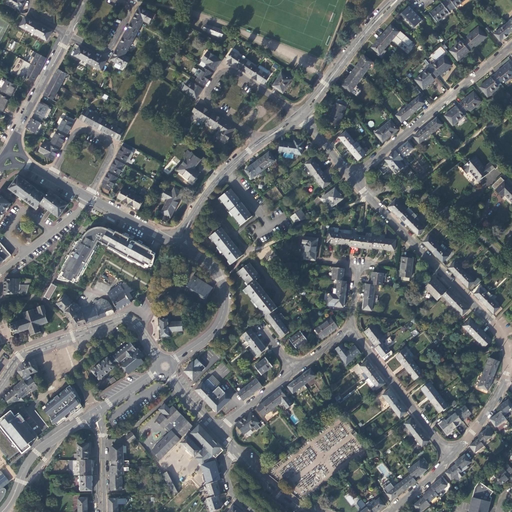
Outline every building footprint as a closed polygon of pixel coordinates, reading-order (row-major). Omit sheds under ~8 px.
[(20,11),(25,0),(7,0),(6,3),(20,11)] [(447,0),(446,2),(452,9),(455,7),(455,8),(465,0),(447,0)] [(452,9),(446,2),(442,4),(429,14),(436,23),(449,13),(449,12),(452,9)] [(133,19),(141,24),(143,21),(149,24),(153,15),(139,7),(133,19)] [(422,20),(409,7),(400,15),(414,28),(422,20)] [(38,24),(25,17),(20,26),(33,34),(38,24)] [(134,38),(141,24),(133,19),(125,33),(134,38)] [(38,24),(33,34),(46,40),(51,31),(38,24)] [(206,32),(221,37),(224,31),(208,25),(208,26),(206,25),(204,26),(203,30),(206,31),(206,32)] [(391,25),(381,36),(389,43),(399,32),(391,25)] [(511,32),(505,25),(494,35),(500,42),(511,32)] [(465,41),(471,48),(481,39),(482,41),(486,37),(478,27),(467,37),(468,38),(465,41)] [(126,52),(134,38),(125,33),(117,48),(126,52)] [(389,43),(381,36),(371,48),(380,54),(389,43)] [(461,57),(471,48),(465,41),(462,43),(461,42),(449,51),(457,61),(461,58),(461,57)] [(440,46),(430,55),(435,60),(445,51),(440,46)] [(74,56),(87,63),(92,54),(79,47),(74,56)] [(124,56),(126,52),(117,48),(111,60),(125,68),(130,59),(124,56)] [(244,59),(246,57),(243,55),(241,57),(232,51),(226,60),(238,68),(244,59)] [(214,71),(221,61),(207,52),(202,60),(206,64),(205,65),(206,65),(204,68),(212,73),(214,70),(214,71)] [(37,53),(31,64),(40,69),(46,58),(37,53)] [(101,70),(105,62),(105,61),(92,54),(87,63),(101,70)] [(353,71),(362,77),(373,62),(364,56),(353,71)] [(430,69),(436,77),(447,68),(448,69),(452,66),(444,56),(432,65),(433,67),(430,69)] [(251,76),(256,68),(254,67),(254,66),(244,59),(238,68),(248,75),(249,74),(251,76)] [(511,68),(508,63),(494,75),(500,83),(503,81),(504,82),(511,76),(511,68)] [(40,69),(31,64),(24,78),(33,82),(40,69)] [(251,76),(261,83),(264,84),(269,77),(266,75),(267,74),(257,67),(256,68),(251,76)] [(212,73),(204,68),(196,81),(204,85),(204,86),(212,73)] [(50,82),(59,87),(66,74),(57,69),(50,82)] [(426,86),(436,77),(430,69),(427,72),(426,70),(414,80),(423,90),(426,86)] [(351,92),(362,77),(353,71),(342,86),(351,92)] [(291,80),(281,73),(273,86),(282,92),(291,80)] [(500,83),(494,75),(479,87),(487,97),(491,94),(490,93),(498,87),(497,85),(500,83)] [(0,91),(0,94),(8,99),(10,95),(11,96),(16,86),(6,81),(0,91)] [(204,85),(196,81),(194,83),(193,83),(192,84),(188,81),(182,89),(196,99),(203,88),(202,88),(204,85)] [(52,100),(59,87),(50,82),(43,96),(52,100)] [(420,98),(423,95),(417,89),(415,91),(419,97),(420,98)] [(473,92),(459,104),(465,111),(468,109),(469,111),(477,104),(477,105),(481,102),(473,92)] [(0,109),(2,111),(8,99),(0,94),(0,109)] [(407,106),(413,113),(424,104),(420,98),(419,97),(407,106)] [(347,103),(336,99),(328,121),(339,125),(347,103)] [(34,116),(42,120),(48,108),(39,103),(34,113),(35,113),(34,116)] [(197,104),(192,111),(195,113),(194,114),(204,120),(205,120),(210,113),(210,112),(200,106),(199,106),(197,104)] [(465,111),(459,104),(445,116),(453,126),(456,123),(456,122),(463,116),(462,114),(465,111)] [(401,123),(413,113),(407,106),(396,116),(401,123)] [(92,126),(97,117),(84,110),(79,119),(92,126)] [(207,122),(216,128),(217,128),(222,121),(222,120),(212,114),(212,115),(210,113),(205,120),(207,122)] [(204,120),(194,114),(192,117),(202,124),(204,120)] [(35,132),(42,120),(34,116),(32,118),(31,118),(26,127),(35,132)] [(73,124),(72,123),(73,120),(66,116),(64,119),(63,118),(57,129),(58,129),(67,133),(73,124)] [(105,133),(111,124),(97,117),(92,126),(105,133)] [(436,118),(425,127),(430,134),(442,125),(436,118)] [(226,142),(235,128),(225,122),(225,123),(222,121),(217,128),(219,129),(215,134),(217,136),(226,142)] [(391,121),(375,133),(382,142),(398,130),(391,121)] [(124,131),(111,124),(105,133),(119,141),(124,131)] [(430,134),(425,127),(413,137),(419,144),(430,134)] [(61,147),(66,137),(65,136),(67,133),(58,129),(57,132),(56,131),(51,142),(59,146),(61,147)] [(338,137),(348,149),(355,143),(345,131),(338,137)] [(301,154),(303,141),(295,140),(294,143),(285,142),(285,143),(280,142),(279,151),(284,151),(284,152),(301,154)] [(53,160),(58,150),(59,146),(51,142),(50,145),(49,145),(48,146),(43,143),(39,151),(44,154),(44,155),(53,160)] [(355,143),(348,149),(357,160),(366,154),(356,142),(355,143)] [(407,142),(396,151),(402,158),(413,149),(407,142)] [(131,151),(132,148),(124,143),(122,146),(122,145),(116,156),(117,157),(115,160),(123,164),(125,161),(126,161),(131,151)] [(195,168),(201,160),(187,149),(183,156),(185,158),(175,172),(192,184),(201,173),(195,168)] [(402,158),(396,151),(385,160),(396,172),(403,166),(399,162),(402,159),(402,158)] [(269,152),(257,161),(263,170),(275,161),(269,152)] [(462,168),(466,174),(469,172),(478,182),(495,168),(491,163),(484,168),(475,157),(462,168)] [(124,164),(123,164),(115,160),(114,159),(109,169),(110,170),(108,173),(116,177),(118,174),(119,175),(124,164)] [(305,164),(314,176),(321,171),(313,159),(305,164)] [(263,170),(257,161),(245,170),(251,179),(263,170)] [(321,171),(314,176),(323,188),(330,183),(321,171)] [(107,173),(102,183),(101,186),(109,191),(111,187),(111,188),(117,178),(116,177),(108,173),(107,173)] [(9,189),(36,209),(40,203),(58,217),(67,205),(49,191),(45,196),(18,176),(9,189)] [(511,188),(501,178),(492,186),(496,190),(496,191),(503,197),(505,196),(511,202),(511,188)] [(171,218),(183,192),(173,187),(171,192),(165,189),(160,199),(165,201),(160,213),(171,218)] [(117,197),(128,203),(132,194),(121,189),(117,197)] [(239,226),(252,216),(230,189),(218,199),(221,202),(222,202),(227,208),(226,209),(232,216),(233,215),(238,221),(236,222),(239,226)] [(334,189),(321,199),(325,204),(328,201),(332,206),(342,199),(334,189)] [(128,203),(139,209),(143,200),(132,194),(128,203)] [(0,218),(10,203),(0,195),(0,218)] [(398,218),(399,217),(405,211),(406,210),(395,200),(387,207),(398,218)] [(301,209),(290,217),(294,223),(307,218),(301,209)] [(399,217),(408,225),(414,219),(405,211),(399,217)] [(414,219),(408,225),(418,235),(424,230),(414,219)] [(149,250),(150,248),(136,241),(136,242),(134,241),(133,241),(132,242),(131,242),(128,241),(130,237),(123,234),(122,235),(109,228),(108,230),(104,228),(101,234),(100,233),(99,230),(97,230),(95,230),(93,231),(93,229),(90,231),(88,233),(90,234),(88,238),(84,236),(83,236),(79,242),(77,242),(73,249),(77,250),(75,253),(74,253),(73,254),(72,255),(71,256),(70,255),(62,268),(63,269),(60,276),(64,278),(63,281),(69,282),(69,280),(74,283),(77,277),(79,278),(83,271),(83,270),(90,257),(91,257),(94,251),(93,250),(96,244),(91,241),(94,236),(115,248),(115,250),(122,253),(122,252),(135,259),(135,260),(142,264),(142,262),(149,266),(150,264),(153,265),(156,253),(149,250)] [(230,265),(243,255),(221,228),(209,237),(212,241),(213,240),(217,246),(216,247),(222,255),(223,254),(228,260),(227,261),(230,265)] [(338,244),(339,233),(329,232),(327,243),(338,244)] [(350,234),(339,233),(338,244),(349,246),(350,234)] [(374,233),(373,237),(371,248),(383,250),(384,239),(378,238),(378,234),(374,233)] [(360,235),(350,234),(349,246),(359,247),(360,235)] [(373,237),(363,236),(362,247),(371,248),(373,237)] [(315,260),(317,239),(303,237),(302,243),(306,243),(304,259),(315,260)] [(423,242),(433,253),(439,247),(429,237),(423,242)] [(396,240),(384,239),(383,250),(394,251),(396,240)] [(10,255),(0,242),(0,257),(3,261),(6,259),(10,255)] [(439,247),(433,253),(443,262),(448,256),(439,247)] [(413,259),(402,258),(400,276),(401,276),(409,277),(410,278),(413,259)] [(264,318),(266,317),(273,311),(277,308),(255,280),(260,277),(249,263),(237,272),(240,277),(241,276),(245,282),(244,283),(247,287),(242,290),(245,294),(247,293),(252,299),(250,300),(256,308),(258,307),(263,313),(261,314),(264,318)] [(449,268),(458,278),(464,272),(454,263),(449,268)] [(333,267),(332,280),(338,280),(342,281),(344,269),(333,267)] [(374,285),(381,286),(383,273),(373,272),(371,285),(374,285)] [(464,272),(458,278),(468,288),(474,282),(464,272)] [(213,286),(194,274),(187,286),(206,297),(213,286)] [(26,294),(30,280),(24,279),(24,285),(19,285),(19,279),(11,279),(4,279),(4,294),(26,294)] [(442,296),(445,292),(433,279),(425,287),(437,300),(442,296)] [(346,281),(342,281),(338,280),(336,295),(344,296),(346,281)] [(131,302),(121,284),(113,289),(124,306),(131,302)] [(364,298),(373,299),(374,285),(371,285),(366,284),(364,298)] [(46,296),(49,299),(56,287),(52,285),(46,296)] [(474,294),(484,304),(490,298),(486,294),(480,288),(474,294)] [(118,310),(124,306),(113,289),(107,292),(118,310)] [(458,300),(448,289),(445,292),(442,296),(452,306),(458,300)] [(63,296),(72,305),(74,303),(65,294),(63,296)] [(344,296),(336,295),(330,294),(329,305),(343,307),(344,296)] [(56,303),(64,312),(72,305),(63,296),(56,303)] [(106,316),(114,312),(112,307),(108,300),(101,298),(97,300),(96,299),(93,301),(96,304),(99,310),(103,309),(106,316)] [(371,310),(373,299),(364,298),(363,310),(371,310)] [(490,298),(484,304),(493,314),(499,308),(490,298)] [(468,310),(458,300),(452,306),(462,316),(468,310)] [(75,327),(106,316),(103,309),(99,310),(96,304),(81,310),(74,303),(72,305),(64,312),(72,322),(75,327)] [(46,312),(44,305),(37,307),(40,314),(35,315),(33,309),(23,313),(25,319),(10,324),(11,327),(13,334),(29,329),(31,335),(41,332),(39,326),(42,324),(48,323),(44,312),(46,312)] [(493,314),(495,316),(502,309),(501,307),(493,314)] [(274,327),(281,321),(273,311),(266,317),(274,327)] [(168,318),(160,319),(161,337),(170,337),(170,332),(183,331),(182,322),(169,323),(168,318)] [(331,318),(316,328),(319,332),(318,333),(321,338),(327,334),(328,334),(337,327),(331,318)] [(474,337),(481,330),(470,319),(463,326),(474,337)] [(289,331),(281,321),(274,327),(281,336),(289,331)] [(377,346),(382,343),(388,338),(385,334),(383,336),(374,325),(365,332),(370,338),(371,338),(377,346)] [(250,345),(258,339),(251,329),(242,335),(250,345)] [(491,340),(481,330),(474,337),(484,347),(491,340)] [(301,332),(290,340),(295,347),(297,347),(299,350),(308,342),(301,332)] [(265,349),(258,339),(250,345),(257,355),(265,349)] [(143,362),(141,358),(140,357),(141,356),(140,354),(140,353),(137,350),(136,350),(135,350),(136,349),(130,342),(125,345),(124,345),(122,346),(122,348),(113,355),(113,356),(109,359),(107,357),(91,370),(99,380),(115,366),(119,362),(119,363),(120,362),(121,362),(124,366),(123,366),(122,367),(128,374),(129,373),(143,362)] [(377,346),(375,348),(383,357),(390,352),(382,343),(377,346)] [(341,345),(335,349),(340,356),(340,357),(346,365),(354,358),(353,358),(360,353),(356,346),(347,353),(341,345)] [(405,368),(413,362),(404,351),(396,357),(405,368)] [(265,358),(255,366),(261,374),(272,366),(265,358)] [(489,358),(483,373),(493,376),(499,362),(489,358)] [(22,363),(30,374),(37,372),(33,360),(22,363)] [(369,377),(375,372),(367,361),(360,366),(369,377)] [(184,371),(193,380),(197,376),(202,371),(199,368),(193,362),(184,371)] [(422,373),(413,362),(405,368),(414,380),(422,373)] [(27,375),(30,374),(22,363),(19,367),(17,371),(23,378),(27,375)] [(202,371),(197,376),(199,378),(208,370),(202,364),(199,368),(202,371)] [(300,377),(305,384),(315,376),(310,369),(300,377)] [(377,389),(385,384),(375,372),(369,377),(375,386),(377,389)] [(493,376),(483,373),(478,387),(488,391),(493,376)] [(31,390),(31,393),(38,388),(32,379),(29,377),(27,375),(23,378),(24,379),(31,390)] [(293,393),(305,384),(300,377),(288,386),(293,393)] [(375,386),(369,377),(366,380),(372,388),(375,386)] [(262,386),(256,378),(246,386),(252,393),(262,386)] [(8,403),(18,401),(18,400),(21,398),(21,399),(31,390),(24,379),(15,386),(16,387),(3,397),(8,403)] [(195,390),(205,399),(217,388),(208,379),(204,382),(205,383),(204,384),(202,383),(195,390)] [(421,389),(430,401),(438,394),(429,383),(421,389)] [(45,407),(44,408),(44,409),(43,409),(50,417),(53,425),(55,424),(57,426),(65,421),(70,416),(75,412),(76,413),(80,409),(80,404),(70,386),(45,407)] [(205,399),(217,412),(231,398),(219,386),(217,388),(205,399)] [(252,393),(246,386),(237,393),(243,400),(252,393)] [(280,390),(269,399),(275,407),(281,402),(287,409),(292,404),(280,390)] [(391,407),(398,401),(389,390),(382,395),(391,407)] [(438,394),(430,401),(439,412),(447,406),(438,394)] [(263,415),(275,407),(269,399),(257,408),(263,415)] [(511,406),(508,400),(497,408),(500,412),(503,415),(511,408),(511,406)] [(407,412),(398,401),(391,407),(400,418),(407,412)] [(169,433),(151,451),(160,460),(180,440),(179,439),(192,426),(173,406),(170,409),(167,407),(164,404),(159,409),(162,413),(162,414),(155,420),(163,429),(164,428),(166,426),(171,431),(169,433)] [(465,406),(456,413),(461,421),(471,413),(465,406)] [(0,449),(8,460),(20,450),(22,453),(40,440),(19,413),(15,416),(11,410),(0,418),(0,449)] [(503,415),(500,412),(490,419),(495,427),(506,419),(503,415)] [(251,413),(236,424),(244,434),(258,422),(251,413)] [(453,430),(463,422),(461,421),(456,413),(446,421),(445,420),(439,424),(448,436),(454,432),(453,430)] [(413,435),(420,430),(411,419),(404,424),(413,435)] [(209,464),(223,451),(199,426),(191,433),(204,446),(200,450),(187,436),(180,442),(194,457),(199,452),(200,454),(197,457),(197,459),(199,462),(201,465),(206,461),(209,464)] [(486,429),(477,436),(479,439),(482,443),(491,436),(486,429)] [(429,441),(420,430),(413,435),(422,446),(429,441)] [(125,437),(129,443),(136,438),(132,433),(131,432),(125,437)] [(482,443),(479,439),(469,446),(474,453),(484,445),(482,443)] [(80,460),(89,460),(88,444),(77,444),(77,454),(77,460),(80,460)] [(112,446),(112,461),(124,461),(124,453),(123,446),(112,446)] [(464,455),(454,463),(455,465),(461,472),(468,467),(467,465),(470,462),(464,455)] [(74,460),(68,460),(68,476),(80,476),(80,460),(77,460),(74,460)] [(91,475),(91,460),(89,460),(80,460),(80,476),(91,475)] [(110,475),(122,475),(124,475),(123,471),(128,471),(128,461),(124,461),(112,461),(112,466),(112,469),(110,469),(110,475)] [(420,461),(407,470),(411,474),(414,478),(426,469),(420,461)] [(511,472),(511,469),(507,463),(498,471),(499,472),(494,476),(496,478),(493,480),(498,487),(501,484),(502,485),(508,479),(506,477),(511,472)] [(461,472),(455,465),(445,472),(451,480),(454,477),(456,480),(457,480),(464,475),(461,472)] [(9,482),(1,471),(0,471),(0,489),(2,488),(9,482)] [(168,488),(175,484),(168,471),(161,475),(168,488)] [(404,490),(416,481),(414,478),(411,474),(399,483),(404,490)] [(91,491),(91,475),(80,476),(81,491),(91,491)] [(110,475),(110,490),(122,490),(122,475),(110,475)] [(430,486),(432,488),(437,494),(447,485),(441,478),(430,486)] [(219,487),(218,481),(207,484),(206,484),(209,498),(218,495),(220,495),(218,487),(219,487)] [(392,500),(404,490),(399,483),(386,493),(392,500)] [(175,484),(168,488),(171,493),(178,492),(175,484)] [(482,484),(474,497),(470,511),(491,511),(496,492),(482,484)] [(432,488),(422,496),(423,497),(428,503),(438,495),(437,494),(432,488)] [(349,505),(355,504),(351,493),(345,494),(349,505)] [(219,501),(218,495),(209,498),(206,498),(210,511),(220,509),(218,502),(219,501)] [(418,511),(419,511),(429,504),(428,503),(423,497),(413,505),(418,511)] [(87,511),(87,498),(78,498),(78,511),(87,511)] [(108,511),(117,511),(117,498),(108,498),(108,511)] [(368,507),(371,511),(375,511),(385,505),(379,498),(368,507)]
